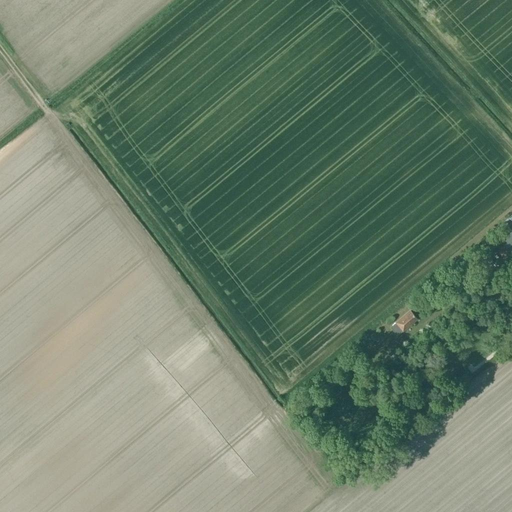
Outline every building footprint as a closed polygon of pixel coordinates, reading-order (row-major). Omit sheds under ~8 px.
[(511,230),(501,240),(511,253),(511,230)] [(487,240),(490,244),(497,239),(494,235),(487,240)] [(481,252),(490,263),(499,256),(495,251),(488,256),(483,250),(481,252)] [(410,310),(395,322),(402,331),(417,318),(410,310)] [(493,324),(501,336),(506,332),(498,320),(493,324)]
